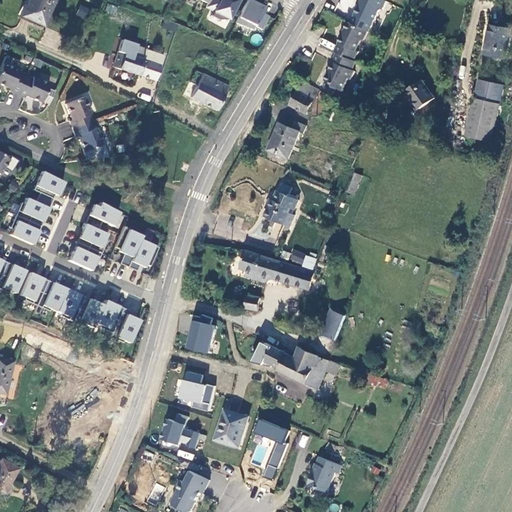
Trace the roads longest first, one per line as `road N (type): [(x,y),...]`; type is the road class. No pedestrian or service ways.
road 1 (residential): [(385,282),(426,154),(373,135),(321,135),(253,96)]
road 2 (unclassified): [(419,511),(511,294)]
road 3 (secondary): [(253,96),(199,195),(165,307)]
road 4 (residential): [(0,329),(142,384)]
road 5 (secondary): [(142,384),(91,511)]
road 6 (residential): [(46,258),(165,307)]
